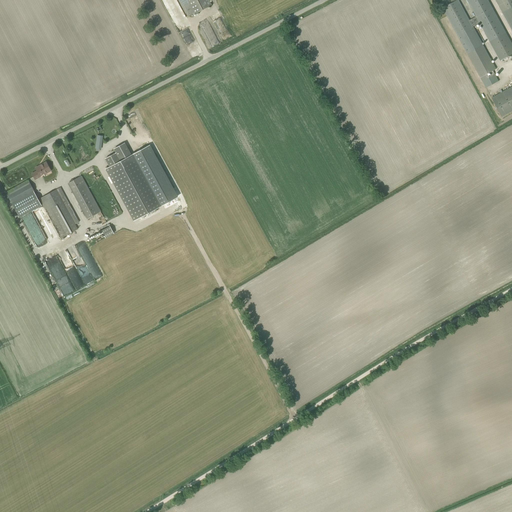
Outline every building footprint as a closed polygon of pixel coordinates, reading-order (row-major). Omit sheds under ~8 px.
[(212,5),(208,0),(180,0),(185,9),(189,7),(192,13),(189,15),(192,13),(193,15),(212,5)] [(496,69),(482,43),(473,27),(469,20),(458,0),(457,0),(449,5),(447,3),(443,5),(444,7),(442,8),(467,54),(486,88),(498,81),(493,71),(496,69)] [(511,54),(511,45),(487,0),(467,0),(476,15),(476,16),(469,20),(473,27),(480,23),(500,60),(511,54)] [(511,0),(495,0),(511,30),(511,0)] [(511,86),(491,98),(501,117),(511,111),(511,86)] [(163,205),(139,161),(135,163),(124,143),(114,149),(116,153),(105,158),(114,174),(110,177),(134,221),(163,205)] [(51,171),(49,167),(46,162),(35,168),(37,171),(32,174),(35,180),(41,177),(40,176),(46,173),(46,174),(51,171)] [(69,183),(42,197),(64,237),(103,216),(100,212),(84,181),(81,176),(69,183)] [(7,192),(20,215),(40,204),(33,191),(34,190),(28,180),(7,192)] [(101,232),(105,239),(114,234),(110,227),(101,232)] [(66,249),(71,261),(80,257),(76,245),(66,249)] [(53,258),(45,262),(45,263),(63,297),(74,291),(72,285),(71,286),(70,283),(68,284),(68,279),(67,277),(67,274),(68,277),(73,275),(76,273),(74,268),(67,269),(73,266),(68,257),(66,258),(60,261),(63,267),(63,270),(57,258),(57,256),(52,257),(53,258)]
